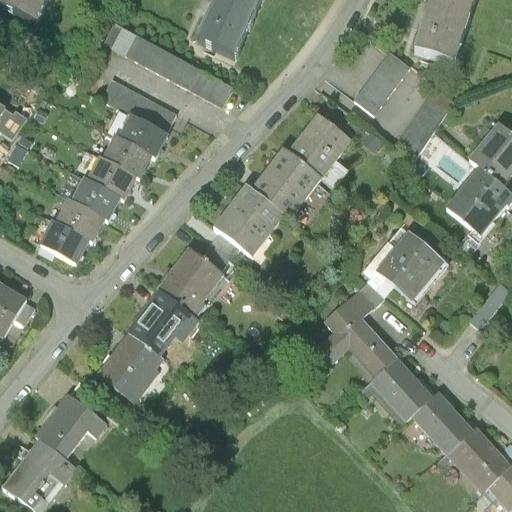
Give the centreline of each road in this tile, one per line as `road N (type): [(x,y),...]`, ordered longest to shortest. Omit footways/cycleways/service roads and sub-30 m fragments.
road 1 (residential): [(357,0),(288,95),(87,305)]
road 2 (residential): [(87,305),(0,415)]
road 3 (residential): [(511,425),(408,338)]
